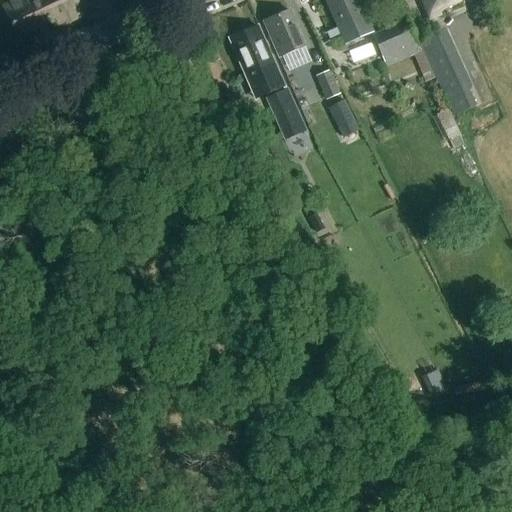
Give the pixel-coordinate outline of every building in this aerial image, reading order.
[(56,35),(94,17),(86,0),(28,0),(6,11),(20,42),(52,27),(56,35)] [(325,0),(345,47),(372,35),(357,0),(325,0)] [(414,0),(421,16),(459,0),(414,0)] [(279,60),(302,50),(289,18),(265,27),(279,60)] [(424,83),(433,79),(416,44),(417,44),(407,21),(373,36),(388,68),(412,57),(424,83)] [(416,44),(433,79),(436,78),(453,116),(476,105),(469,89),(472,88),(445,27),(419,39),(420,42),(417,44),(416,44)] [(256,28),(229,40),(256,100),(283,88),(256,28)] [(330,71),(316,77),(326,101),(340,95),(330,71)] [(289,91),(268,100),(285,140),(307,131),(289,91)] [(344,102),(329,110),(343,139),(358,132),(344,102)] [(447,109),(436,115),(449,142),(453,150),(465,145),(462,139),(447,109)] [(437,371),(422,379),(432,399),(447,391),(437,371)]
